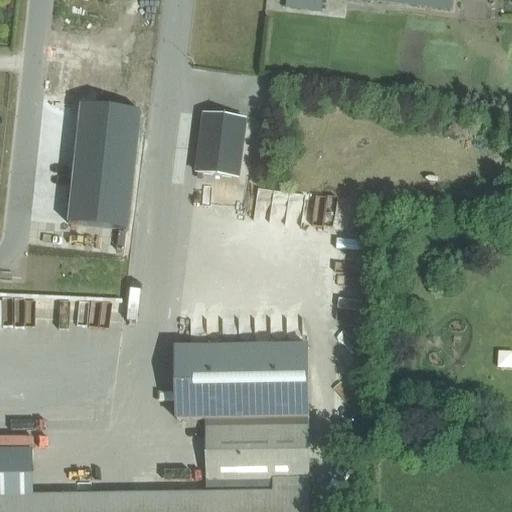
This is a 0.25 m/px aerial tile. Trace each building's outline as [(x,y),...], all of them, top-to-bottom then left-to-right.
[(322,12),(322,0),(286,0),(286,8),(322,12)] [(356,0),(452,11),(452,0),(356,0)] [(82,107),(69,225),(129,232),(142,113),(82,107)] [(203,114),(195,174),(240,180),(248,120),(203,114)] [(503,145),(506,126),(452,117),(449,136),(503,145)] [(434,332),(428,339),(434,345),(441,338),(434,332)] [(205,421),(309,419),(308,345),(173,347),(174,421),(205,421)] [(33,452),(0,452),(0,511),(309,511),(309,419),(205,421),(206,482),(273,481),(273,496),(34,499),(33,452)]
